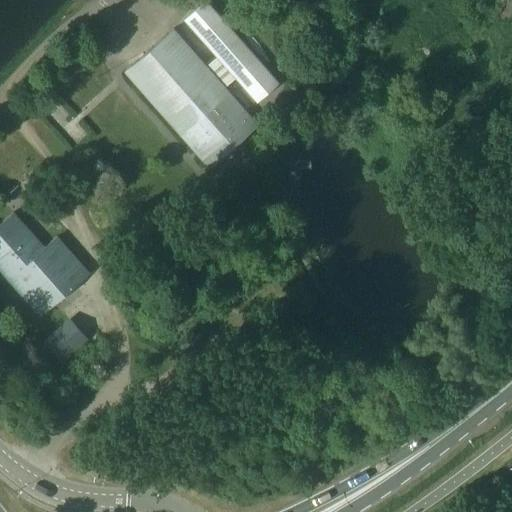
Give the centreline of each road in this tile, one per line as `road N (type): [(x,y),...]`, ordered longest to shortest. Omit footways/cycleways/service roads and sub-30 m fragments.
road 1 (tertiary): [(177,511),(65,495),(0,454)]
road 2 (secondary): [(436,440),(293,511)]
road 3 (unclassified): [(0,96),(102,0)]
